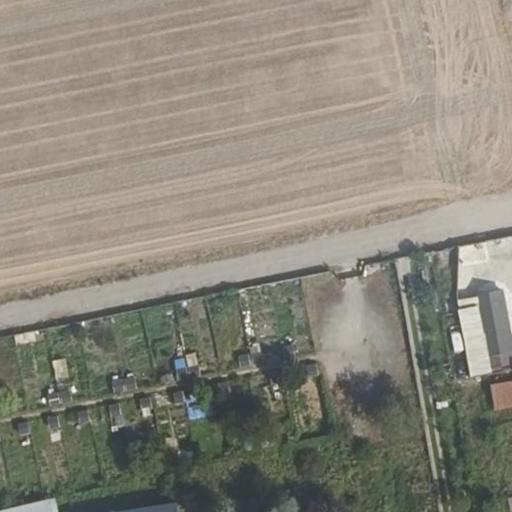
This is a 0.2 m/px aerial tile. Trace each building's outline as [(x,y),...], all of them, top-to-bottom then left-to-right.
[(476,298),(486,356),(507,352),(497,295),(476,298)] [(260,368),(258,354),(238,357),(240,370),(260,368)] [(492,409),(511,406),(511,379),(489,383),(492,409)] [(178,511),(176,498),(116,511),(178,511)] [(0,511),(55,511),(53,500),(0,511)]
